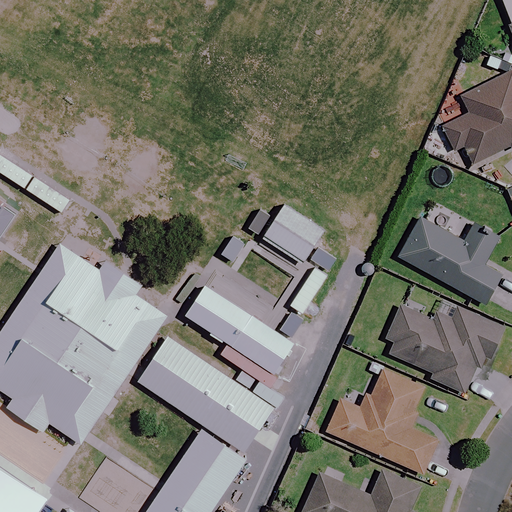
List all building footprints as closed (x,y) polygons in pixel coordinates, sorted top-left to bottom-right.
[(511,54),(505,52),(503,60),(490,56),(486,67),(500,71),(502,62),(511,64),(511,54)] [(511,148),(511,73),(463,94),(471,114),(446,125),(456,150),(467,146),(474,164),(511,148)] [(0,200),(0,240),(11,224),(1,217),(9,206),(0,200)] [(293,201),(270,235),(308,261),(331,227),(293,201)] [(500,238),(431,202),(401,258),(488,305),(504,276),(485,266),(500,238)] [(171,316),(63,243),(0,336),(0,390),(83,446),(171,316)] [(303,351),(207,287),(185,318),(282,383),(303,351)] [(476,372),(480,374),(487,359),(493,361),(508,329),(460,307),(454,320),(438,313),(435,320),(403,305),(387,338),(396,342),(391,354),(434,374),(432,378),(466,393),(476,372)] [(278,415),(170,343),(142,384),(250,456),(278,415)] [(369,379),(358,404),(342,397),(326,432),(426,476),(442,441),(416,430),(423,414),(415,411),(425,388),(384,370),(378,383),(369,379)] [(213,511),(246,464),(200,434),(147,511),(213,511)] [(411,511),(423,487),(385,470),(378,486),(364,480),(360,490),(322,473),(304,511),(411,511)]
